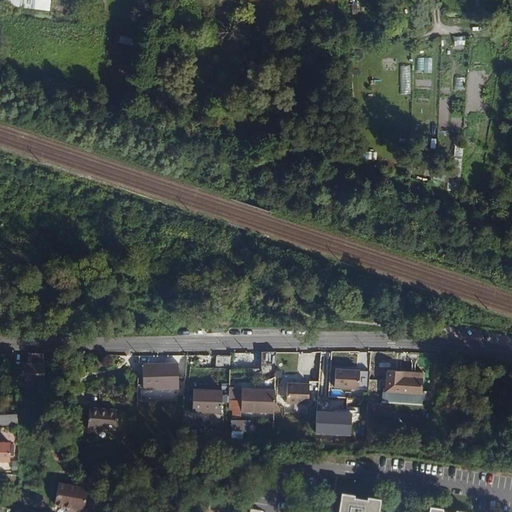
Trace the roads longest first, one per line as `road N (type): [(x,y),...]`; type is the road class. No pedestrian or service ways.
road 1 (secondary): [(511,353),(394,340),(0,342)]
road 2 (residential): [(511,495),(316,465),(288,473),(273,511)]
